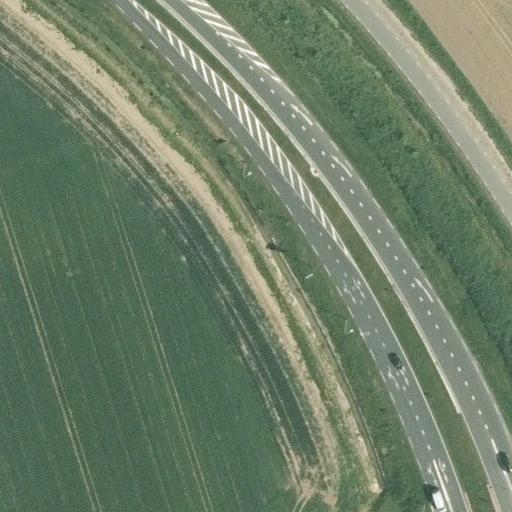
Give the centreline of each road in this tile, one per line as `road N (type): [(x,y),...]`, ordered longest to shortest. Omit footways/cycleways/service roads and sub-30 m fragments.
road 1 (primary): [(114,0),(222,110),(342,273),(431,454)]
road 2 (primary): [(485,423),(379,231),(276,98),(173,0)]
road 3 (unclassified): [(351,0),(511,210)]
